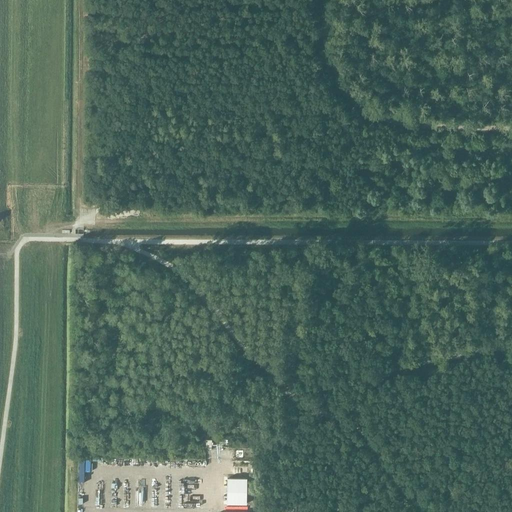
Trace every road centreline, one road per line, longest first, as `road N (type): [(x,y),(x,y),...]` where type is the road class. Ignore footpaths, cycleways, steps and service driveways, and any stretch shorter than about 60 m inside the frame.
road 1 (track): [(83,219),(511,219)]
road 2 (track): [(79,221),(82,0)]
road 3 (track): [(358,104),(391,122),(511,128)]
